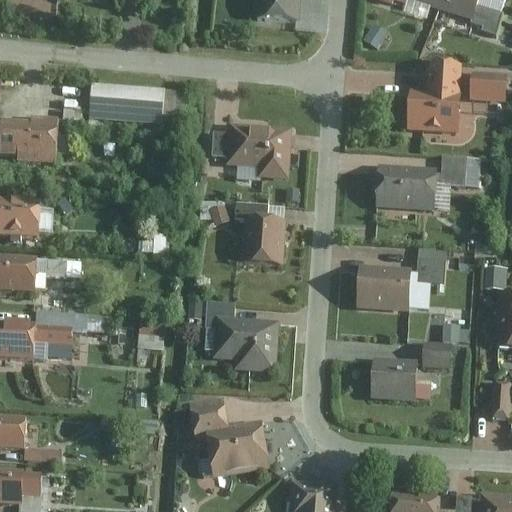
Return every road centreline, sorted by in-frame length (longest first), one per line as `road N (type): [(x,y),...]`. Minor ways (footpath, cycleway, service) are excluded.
road 1 (residential): [(511,462),(349,450),(319,431),(318,226),(331,84)]
road 2 (residential): [(331,84),(0,45)]
